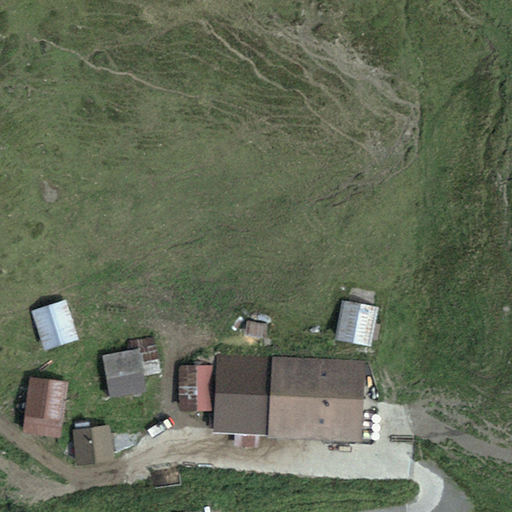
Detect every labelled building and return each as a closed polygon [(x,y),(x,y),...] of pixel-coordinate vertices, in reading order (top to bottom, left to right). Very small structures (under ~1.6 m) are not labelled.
[(47,346),(73,338),(62,303),(36,311),(47,346)] [(378,325),(371,324),(374,309),(346,304),(339,336),(367,342),(368,337),(375,338),(378,325)] [(140,372),(157,368),(152,338),(128,342),(130,353),(136,352),(140,372)] [(112,394),(143,389),(140,372),(136,352),(130,353),(105,358),(112,394)] [(213,415),(213,426),(235,428),(235,441),(257,442),(257,429),(322,433),(322,434),(341,435),(341,434),(351,434),(354,363),(221,356),(218,416),(213,415)] [(183,408),(209,408),(209,368),(180,368),(180,385),(183,385),(183,408)] [(32,379),(25,429),(58,434),(65,383),(32,379)] [(77,431),(80,462),(109,458),(107,440),(112,439),(111,433),(106,434),(105,428),(77,431)]
